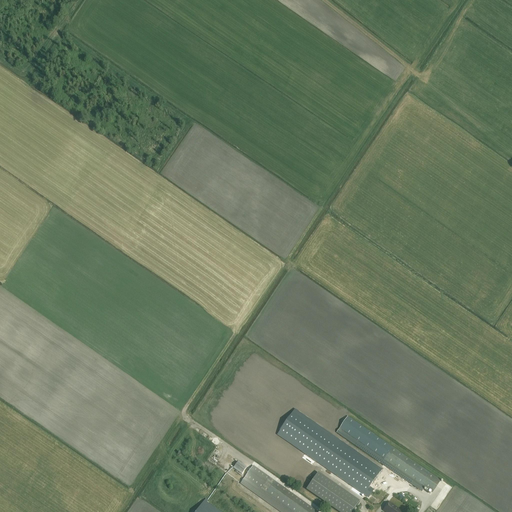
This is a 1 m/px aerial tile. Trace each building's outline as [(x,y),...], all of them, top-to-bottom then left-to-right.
[(295,410),(278,435),(364,495),(382,470),(295,410)] [(432,492),(440,481),(347,416),(337,432),(422,491),(425,487),(432,492)] [(317,511),(318,511),(253,466),(241,483),(280,511),(317,511)] [(352,511),(360,502),(318,473),(306,490),(338,511),(352,511)] [(438,486),(443,489),(433,507),(439,510),(452,487),(441,481),(438,486)] [(219,511),(204,501),(196,511),(219,511)] [(383,511),(385,511),(400,511),(398,510),(398,509),(389,502),(383,511)]
